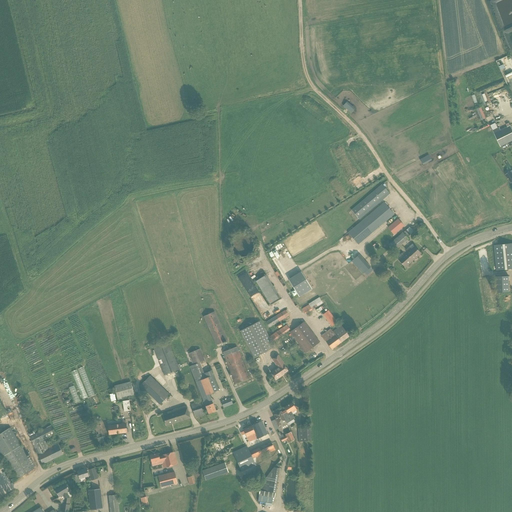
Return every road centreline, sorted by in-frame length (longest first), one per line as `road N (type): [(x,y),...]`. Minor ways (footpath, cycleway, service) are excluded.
road 1 (secondary): [(1,511),(71,462),(251,410),(371,330),(449,253),(511,227)]
road 2 (track): [(301,0),(311,86),(361,133),(449,253)]
road 3 (track): [(195,115),(314,89)]
